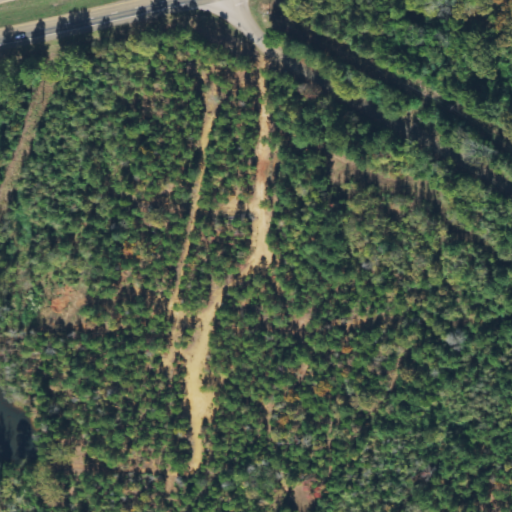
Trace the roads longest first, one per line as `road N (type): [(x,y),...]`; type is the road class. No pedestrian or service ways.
road 1 (residential): [(511,189),(265,44),(231,0)]
road 2 (primary): [(0,35),(158,0)]
